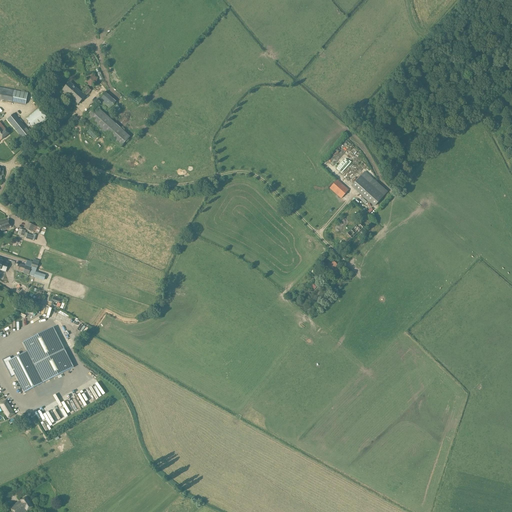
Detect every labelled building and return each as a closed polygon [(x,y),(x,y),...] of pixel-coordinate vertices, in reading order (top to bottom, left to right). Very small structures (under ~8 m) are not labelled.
[(88,87),(97,83),(92,73),(84,78),(88,87)] [(70,82),(69,82),(62,90),(63,90),(78,104),(85,97),(70,82)] [(91,90),(86,86),(81,91),(86,96),(91,90)] [(28,93),(14,90),(0,87),(0,99),(12,102),(25,104),(27,97),(28,93)] [(116,102),(105,92),(98,101),(108,110),(116,102)] [(130,137),(94,104),(85,115),(120,147),(130,137)] [(48,118),(39,107),(26,118),(36,129),(48,118)] [(30,133),(14,114),(7,119),(23,139),(30,133)] [(0,140),(9,134),(0,123),(0,140)] [(342,141),(339,147),(346,150),(349,144),(342,141)] [(108,144),(104,150),(112,155),(116,149),(108,144)] [(384,196),(361,176),(351,187),(374,207),(384,196)] [(348,190),(337,180),(329,188),(341,199),(348,190)] [(0,231),(11,228),(8,218),(0,220),(0,231)] [(37,226),(29,223),(26,229),(34,233),(37,226)] [(355,236),(362,242),(369,236),(356,223),(346,234),(352,240),(355,236)] [(8,263),(0,260),(0,269),(5,272),(8,263)] [(339,268),(332,260),(323,269),(330,276),(339,268)] [(31,268),(16,263),(14,269),(24,272),(23,273),(29,274),(31,268)] [(46,275),(36,272),(34,278),(44,281),(46,275)] [(27,352),(42,383),(50,379),(73,368),(53,327),(23,343),(27,352)] [(42,383),(27,352),(8,362),(24,393),(42,384),(42,383)] [(92,402),(101,397),(93,383),(84,388),(92,402)] [(4,411),(10,407),(6,401),(4,402),(5,404),(1,407),(4,411)] [(74,404),(71,406),(72,408),(70,409),(72,413),(78,410),(74,404)] [(25,511),(33,507),(26,497),(10,507),(13,511),(25,511)]
